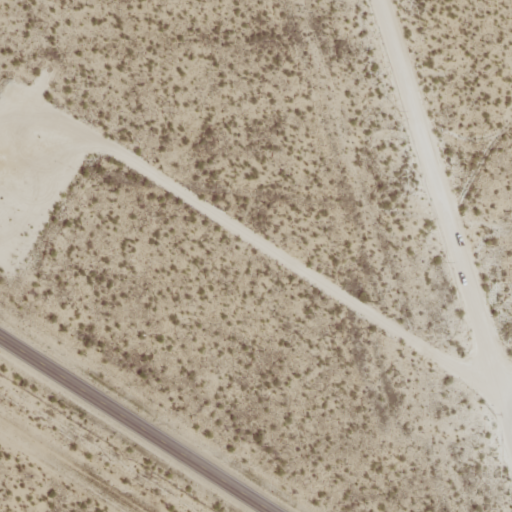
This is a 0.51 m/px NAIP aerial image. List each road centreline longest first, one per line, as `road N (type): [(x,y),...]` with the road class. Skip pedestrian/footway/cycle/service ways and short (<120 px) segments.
road 1 (track): [(21,93),(493,389),(511,382)]
road 2 (tertiary): [(0,335),(274,511)]
road 3 (track): [(441,230),(368,0)]
road 4 (track): [(511,446),(441,230)]
